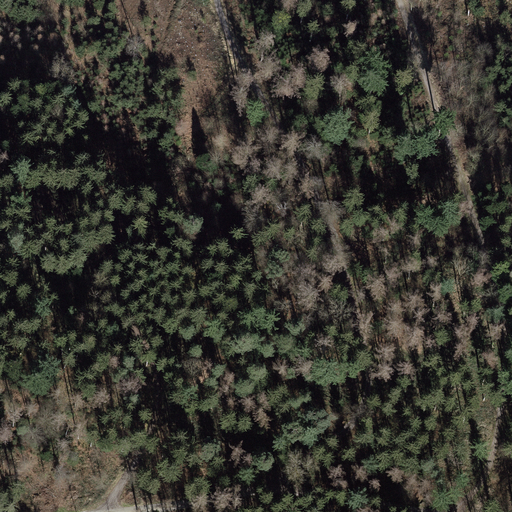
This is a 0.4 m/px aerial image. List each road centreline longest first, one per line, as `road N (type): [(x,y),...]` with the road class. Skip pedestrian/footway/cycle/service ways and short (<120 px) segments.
road 1 (track): [(216,0),(230,45),(327,220),(369,365),(365,398),(341,434),(269,486)]
road 2 (track): [(402,0),(487,259),(504,336),(491,453),(473,489),(446,511)]
road 3 (track): [(0,130),(93,262),(157,374),(156,409),(140,455),(98,511)]
road 4 (track): [(425,511),(281,486),(122,511)]
